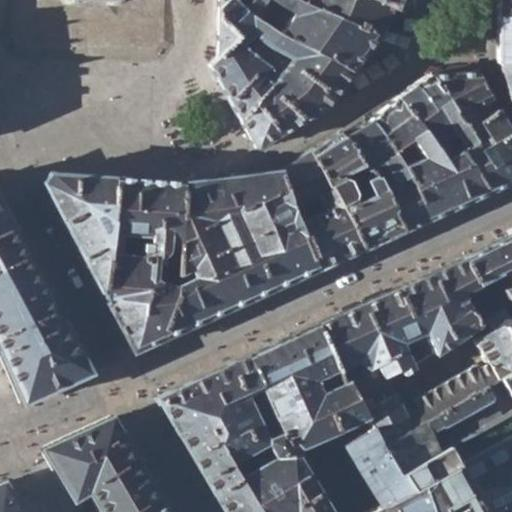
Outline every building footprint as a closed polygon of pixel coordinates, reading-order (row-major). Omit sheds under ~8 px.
[(254,0),(216,0),(216,56),(207,64),(254,148),(256,148),(323,107),(348,72),(254,0)] [(306,0),(254,0),(348,72),(376,35),(306,0)] [(306,0),(376,35),(390,0),(306,0)] [(511,0),(495,0),(495,63),(511,63),(511,0)] [(507,97),(511,108),(511,63),(495,63),(507,97)] [(432,74),(426,75),(457,137),(466,133),(462,123),(492,107),(473,70),(432,74)] [(426,75),(409,86),(436,138),(442,135),(449,150),(444,153),(467,199),(484,191),(457,137),(426,75)] [(409,86),(392,98),(414,142),(421,154),(447,208),(467,199),(444,153),(439,156),(430,141),(436,138),(409,86)] [(392,98),(391,96),(360,116),(381,151),(385,157),(422,219),(447,208),(421,154),(414,142),(392,98)] [(511,178),(511,143),(492,107),(462,123),(466,133),(457,137),(484,191),(511,178)] [(336,133),(357,171),(371,164),(380,184),(370,189),(398,230),(422,219),(385,157),(381,151),(360,116),(336,133)] [(365,178),(361,180),(357,171),(336,133),(307,151),(360,248),(398,230),(370,189),(365,178)] [(360,248),(307,151),(276,170),(315,268),(360,248)] [(210,178),(181,182),(176,256),(203,320),(252,297),(259,294),(315,268),(276,170),(256,173),(238,175),(210,178)] [(40,183),(100,294),(112,178),(46,174),(40,183)] [(203,320),(176,256),(181,182),(112,178),(100,294),(132,352),(203,320)] [(0,267),(23,257),(9,230),(10,230),(0,210),(0,267)] [(511,233),(462,256),(475,285),(497,273),(506,268),(511,283),(511,286),(511,233)] [(462,256),(396,286),(409,313),(415,311),(424,330),(434,351),(473,326),(475,322),(470,308),(466,310),(459,292),(475,285),(462,256)] [(60,325),(23,257),(0,267),(0,356),(19,404),(87,373),(61,325),(60,325)] [(400,341),(424,330),(415,311),(409,313),(396,286),(387,291),(399,318),(391,322),(400,341)] [(511,286),(500,290),(511,309),(502,313),(500,309),(483,319),(490,329),(472,339),(481,356),(496,385),(511,376),(511,286)] [(387,291),(364,301),(396,368),(400,374),(411,366),(400,341),(391,322),(399,318),(387,291)] [(364,301),(340,312),(359,354),(365,366),(375,362),(381,376),(382,375),(396,368),(364,301)] [(340,312),(317,323),(335,365),(359,354),(340,312)] [(317,323),(247,355),(260,387),(281,430),(290,449),(295,455),(304,436),(347,424),(353,436),(370,428),(345,381),(342,383),(335,365),(317,323)] [(370,428),(379,444),(402,433),(396,421),(401,418),(400,416),(403,415),(382,375),(381,376),(375,362),(365,366),(359,354),(335,365),(342,383),(345,381),(370,428)] [(154,398),(210,493),(237,479),(229,463),(264,443),(272,458),(290,449),(281,430),(264,438),(245,394),(260,387),(247,355),(154,398)] [(496,385),(481,356),(471,362),(473,365),(412,398),(417,407),(403,415),(400,416),(401,418),(396,421),(402,433),(483,392),(496,385)] [(511,376),(496,385),(498,391),(509,412),(511,410),(511,376)] [(496,419),(509,412),(498,391),(494,393),(491,409),(496,419)] [(393,467),(422,454),(413,434),(422,431),(424,435),(437,429),(486,406),(488,402),(483,392),(402,433),(379,444),(383,452),(393,467)] [(444,443),(496,419),(491,409),(440,434),(444,443)] [(511,511),(511,410),(509,412),(511,418),(511,431),(447,462),(440,446),(422,454),(393,467),(405,488),(376,503),(367,508),(359,511),(511,511)] [(99,511),(132,511),(157,498),(110,417),(42,448),(70,498),(86,489),(99,511)] [(341,443),(376,503),(405,488),(393,467),(383,452),(379,444),(370,428),(353,436),(341,443)] [(440,446),(444,443),(440,434),(437,429),(424,435),(422,431),(413,434),(422,454),(440,446)] [(329,511),(295,455),(290,449),(272,458),(237,479),(210,493),(221,511),(329,511)] [(18,511),(1,482),(0,482),(0,511),(18,511)] [(336,501),(341,511),(359,511),(367,508),(358,490),(336,501)] [(165,511),(157,498),(132,511),(165,511)]
